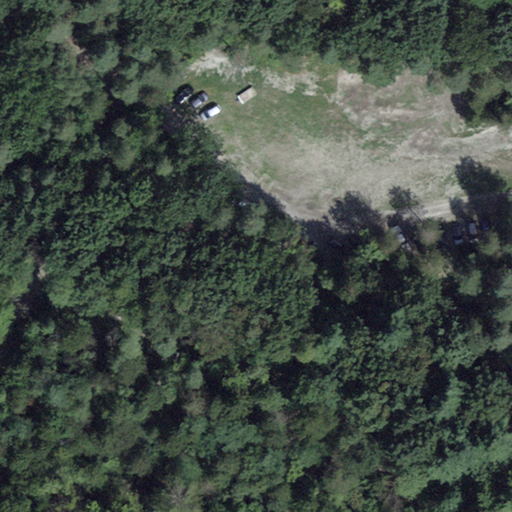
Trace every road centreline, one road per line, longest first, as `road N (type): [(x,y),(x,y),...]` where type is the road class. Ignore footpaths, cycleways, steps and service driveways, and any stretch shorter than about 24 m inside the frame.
road 1 (track): [(71,58),(141,116),(292,211),(371,223),(511,206)]
road 2 (track): [(30,0),(71,58),(71,179),(0,355)]
